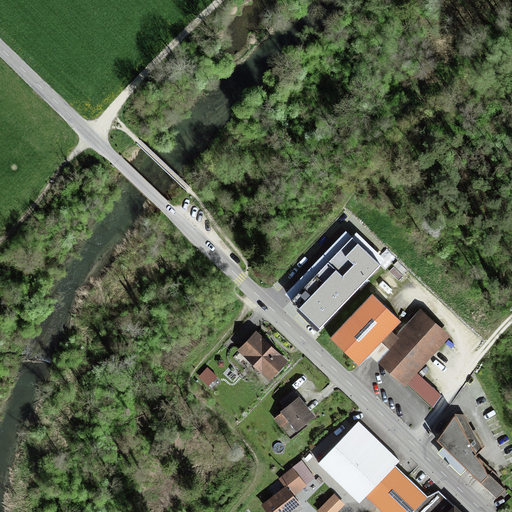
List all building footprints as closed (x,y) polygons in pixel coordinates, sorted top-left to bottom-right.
[(380,265),(352,238),(291,301),(319,328),(380,265)] [(391,331),(401,320),(372,293),(330,337),(359,364),(369,353),(378,361),(380,359),(399,339),(391,331)] [(399,339),(380,359),(403,381),(404,380),(433,407),(441,396),(412,369),(446,334),(424,313),(399,339)] [(285,361),(256,333),(240,350),(269,377),(285,361)] [(312,415),(293,391),(281,401),(286,408),(283,410),(283,411),(274,418),(280,426),(287,421),(294,429),(296,428),(297,428),(312,415)] [(464,414),(454,413),(437,439),(442,444),(465,466),(497,497),(505,488),(490,473),(488,474),(480,458),(476,454),(482,448),(464,414)] [(359,497),(393,468),(393,467),(358,428),(348,437),(347,435),(323,455),(359,497)] [(465,466),(442,444),(436,450),(460,472),(465,466)] [(460,511),(438,491),(427,496),(395,465),(393,467),(393,468),(366,495),(382,511),(460,511)] [(293,495),(306,485),(292,467),(280,479),(287,488),(265,505),(270,511),(284,511),(298,502),(293,495)] [(335,511),(343,505),(334,495),(317,511),(318,511),(335,511)]
